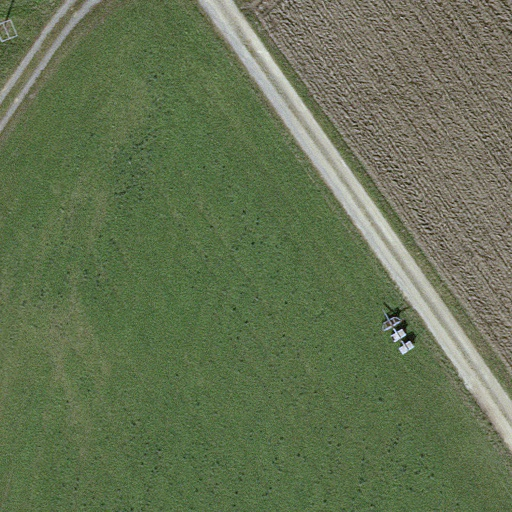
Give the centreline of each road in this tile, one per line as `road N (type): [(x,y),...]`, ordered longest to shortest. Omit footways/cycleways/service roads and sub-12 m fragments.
road 1 (track): [(511,412),(217,0)]
road 2 (track): [(140,0),(0,174)]
